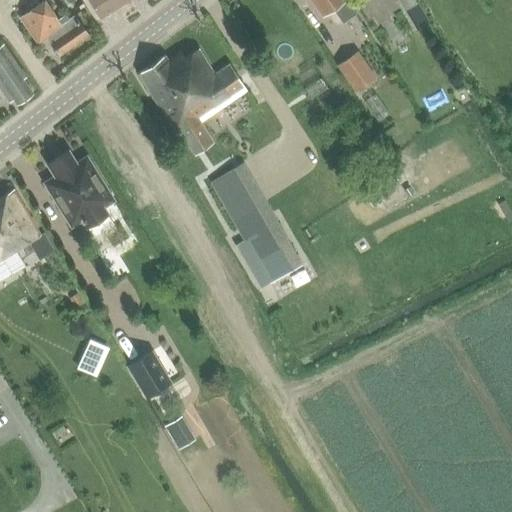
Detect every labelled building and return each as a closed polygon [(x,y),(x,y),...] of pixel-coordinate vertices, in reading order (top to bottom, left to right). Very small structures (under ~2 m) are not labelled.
[(47,38),(59,55),(89,35),(75,14),(70,18),(67,13),(60,18),(46,0),(43,0),(20,16),(39,44),(47,38)] [(90,0),(101,17),(127,0),(90,0)] [(348,0),(347,0),(308,0),(322,19),(348,0)] [(414,0),(398,0),(404,10),(416,3),(414,0)] [(0,47),(0,87),(10,102),(15,99),(18,103),(32,93),(23,78),(25,76),(4,45),(0,47)] [(179,135),(183,132),(195,152),(215,139),(203,120),(248,91),(230,63),(216,72),(200,48),(186,57),(182,52),(169,60),(166,55),(139,72),(179,135)] [(357,54),(338,67),(355,93),(374,79),(357,54)] [(105,207),(115,200),(88,156),(77,162),(70,150),(48,163),(56,175),(45,182),(72,226),(83,220),(87,227),(109,213),(105,207)] [(246,163),(212,182),(258,263),(291,243),(246,163)] [(0,258),(23,245),(27,253),(33,249),(42,263),(46,261),(43,257),(55,250),(45,233),(41,235),(14,189),(0,197),(0,258)] [(111,250),(114,254),(103,261),(110,271),(139,251),(130,238),(111,250)] [(127,364),(147,397),(172,381),(152,348),(127,364)] [(181,447),(193,438),(179,419),(168,428),(181,447)] [(44,432),(57,454),(76,442),(63,421),(44,432)]
